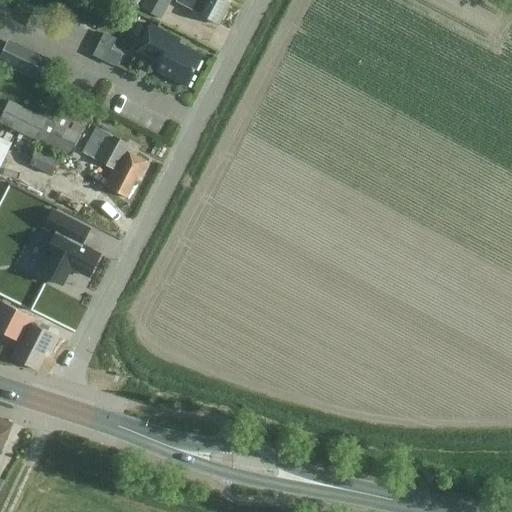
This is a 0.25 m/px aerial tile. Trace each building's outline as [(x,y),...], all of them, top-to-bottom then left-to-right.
[(145,0),(141,8),(161,19),(171,0),(145,0)] [(178,0),(178,1),(194,9),(194,10),(220,24),(231,2),(227,1),(227,0),(178,0)] [(180,39),(150,24),(137,51),(160,63),(157,71),(187,87),(203,55),(179,43),(180,39)] [(111,50),(116,39),(104,33),(93,56),(115,67),(121,55),(111,50)] [(0,57),(0,62),(41,83),(52,60),(9,39),(0,57)] [(9,99),(0,118),(0,122),(70,157),(87,121),(51,102),(44,116),(9,99)] [(138,177),(140,177),(148,162),(124,150),(128,144),(96,127),(83,153),(113,169),(104,186),(127,198),(138,177)] [(59,160),(38,149),(31,164),(52,174),(59,160)] [(0,174),(0,206),(11,179),(0,174)] [(79,224),(53,210),(44,227),(57,234),(46,255),(49,256),(40,274),(62,285),(71,268),(89,277),(100,254),(80,244),(81,241),(73,237),(79,224)] [(0,331),(20,342),(12,358),(37,370),(47,350),(50,352),(58,337),(31,323),(33,318),(1,301),(0,302),(0,331)] [(0,490),(5,480),(0,478),(0,452),(12,423),(6,421),(6,422),(0,419),(0,490)]
